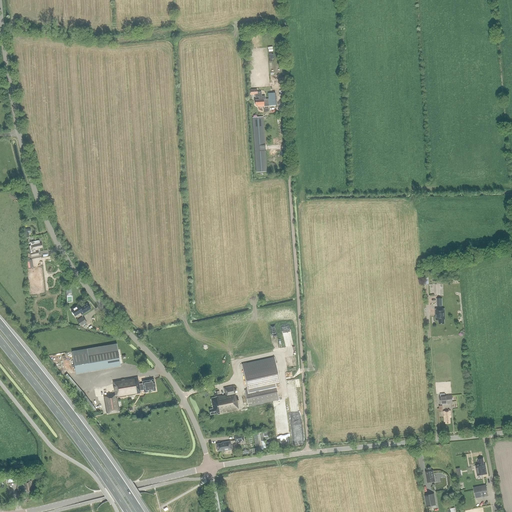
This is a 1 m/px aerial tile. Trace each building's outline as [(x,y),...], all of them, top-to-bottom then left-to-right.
[(259,100),(255,100),(255,105),(257,105),(257,107),(264,106),(267,106),(269,106),(268,99),(265,99),(265,96),(261,97),(261,92),(257,92),(257,94),(255,94),(255,97),(259,97),(259,100)] [(269,106),(276,105),(275,93),(268,93),(268,99),(269,106)] [(265,145),(263,117),(253,117),(256,172),(266,172),(265,145)] [(30,242),(31,246),(29,247),(30,251),(32,250),(32,251),(37,250),(37,249),(42,248),(41,243),(40,244),(39,241),(30,242)] [(91,309),(87,304),(78,309),(76,306),(71,310),(75,317),(80,313),(81,315),(91,309)] [(438,320),(438,324),(444,324),(444,320),(445,319),(444,309),(435,309),(435,316),(435,317),(435,319),(435,320),(438,320)] [(86,322),(83,317),(77,321),(80,326),(86,322)] [(57,347),(59,361),(73,358),(75,373),(120,365),(117,344),(87,349),(85,342),(57,347)] [(279,400),(275,384),(280,383),(274,358),(242,365),(247,390),(244,390),(248,407),(279,400)] [(113,381),(115,394),(103,396),(106,413),(119,411),(117,397),(140,393),(140,390),(144,390),(144,392),(155,391),(154,380),(143,382),(143,384),(139,384),(138,377),(113,381)] [(238,409),(233,385),(224,387),(226,395),(217,397),(217,398),(216,398),(216,397),(211,398),(213,408),(209,409),(210,414),(217,413),(217,414),(238,409)] [(441,394),(441,396),(441,404),(453,404),(453,396),(446,396),(446,393),(441,394)] [(259,433),(261,441),(265,440),(265,439),(269,439),(268,436),(264,436),(263,432),(259,433)] [(236,442),(244,441),(242,433),(234,435),(236,442)] [(216,444),(217,444),(218,451),(223,450),(223,451),(232,449),(230,441),(221,442),(222,443),(216,444)] [(477,462),(478,465),(479,469),(476,469),(477,476),(487,474),(485,464),(484,464),(483,459),(478,460),(479,462),(477,462)] [(434,481),(432,471),(431,471),(430,468),(426,468),(427,472),(425,472),(427,482),(434,481)] [(33,488),(31,481),(24,482),(25,490),(27,490),(27,492),(31,491),(31,488),(33,488)] [(488,496),(486,486),(473,488),(475,498),(488,496)] [(436,505),(434,493),(425,495),(427,505),(427,507),(436,505)]
